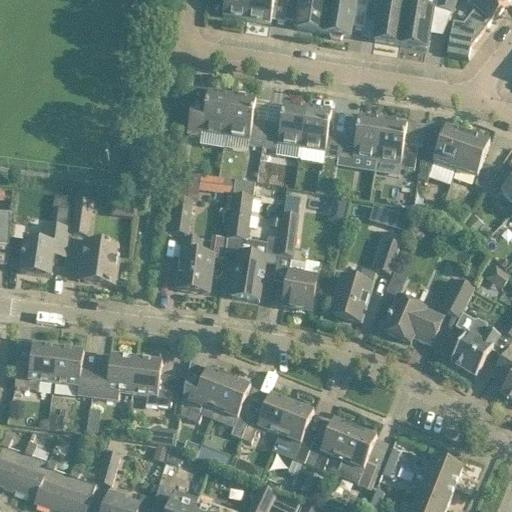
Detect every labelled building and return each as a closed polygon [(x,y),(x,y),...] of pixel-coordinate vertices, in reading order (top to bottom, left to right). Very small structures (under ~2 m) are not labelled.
[(225,0),(223,19),(247,23),(250,0),(225,0)] [(288,10),(289,0),(250,0),(247,23),(271,27),(275,3),(288,5),(288,10)] [(289,0),(288,10),(289,10),(290,2),(301,4),(297,31),(323,36),(329,0),(289,0)] [(329,0),(323,36),(330,37),(330,41),(341,43),(343,39),(350,40),(355,12),(366,14),(368,0),(329,0)] [(381,0),(374,44),(400,48),(407,9),(390,6),(391,0),(381,0)] [(407,9),(400,48),(426,53),(433,13),(437,10),(452,16),(458,0),(424,0),(423,11),(407,9)] [(492,24),(508,6),(507,5),(500,0),(464,0),(464,1),(477,11),(464,28),(454,25),(450,45),(471,50),(492,24)] [(187,138),(202,140),(202,136),(226,139),(232,100),(208,96),(205,115),(191,113),(187,138)] [(256,104),(232,100),(226,139),(249,143),(249,148),(263,150),(267,125),(253,123),(256,104)] [(267,125),(263,150),(277,152),(278,148),(301,152),(308,112),(284,108),(281,127),(267,125)] [(334,189),(338,168),(339,162),(343,138),(329,135),(332,116),(308,112),(301,152),(325,156),(320,187),(334,189)] [(350,170),(350,164),(353,165),(353,160),(377,164),(383,125),(359,121),(356,140),(343,138),(339,162),(338,168),(350,170)] [(400,172),(414,175),(418,150),(404,148),(407,129),(383,125),(377,164),(401,168),(400,172)] [(456,173),(468,138),(446,130),(439,151),(424,145),(420,169),(431,174),(434,166),(456,173)] [(468,138),(456,173),(477,181),(475,189),(487,193),(500,172),(483,166),(490,146),(468,138)] [(263,151),(255,150),(254,160),(261,161),(263,151)] [(511,183),(500,172),(487,193),(496,202),(502,196),(511,206),(511,183)] [(285,182),(284,190),(294,192),(296,184),(285,182)] [(193,206),(191,205),(193,186),(179,184),(172,236),(189,239),(193,206)] [(247,243),(254,186),(234,184),(227,241),(247,243)] [(0,192),(0,203),(11,204),(12,191),(4,190),(4,192),(0,192)] [(281,193),(261,191),(258,211),(278,213),(281,193)] [(370,202),(372,194),(362,192),(361,201),(370,202)] [(342,216),(336,204),(320,212),(326,224),(342,216)] [(75,205),(75,207),(74,212),(71,238),(88,240),(92,207),(75,205)] [(23,256),(20,276),(52,280),(54,259),(67,260),(71,238),(74,212),(58,210),(55,231),(43,230),(40,247),(24,245),(23,256)] [(0,247),(9,248),(11,216),(0,215),(0,247)] [(293,260),(298,220),(283,218),(278,258),(293,260)] [(485,227),(475,218),(464,229),(474,238),(485,227)] [(197,245),(184,243),(177,293),(209,297),(213,261),(224,263),(227,242),(212,240),(209,259),(200,258),(200,254),(196,253),(197,245)] [(84,284),(116,289),(119,263),(111,262),(113,249),(84,244),(81,268),(86,268),(84,284)] [(400,249),(386,244),(376,273),(390,278),(400,249)] [(258,305),(259,305),(267,260),(239,256),(232,301),(233,301),(233,300),(258,304),(258,305)] [(306,267),(291,265),(283,309),(311,314),(320,266),(307,264),(306,267)] [(471,270),(466,279),(475,283),(479,274),(471,270)] [(334,319),(361,327),(376,277),(363,273),(361,280),(357,279),(355,283),(342,279),(335,302),(339,303),(334,319)] [(442,312),(457,319),(471,292),(456,284),(442,312)] [(413,341),(432,349),(444,322),(425,314),(426,313),(398,301),(383,335),(411,347),(413,341)] [(450,366),(476,381),(500,339),(488,332),(487,328),(479,324),(475,325),(463,318),(456,330),(467,337),(450,366)] [(511,323),(503,336),(511,341),(511,323)] [(16,365),(15,391),(28,393),(29,385),(39,386),(54,388),(58,352),(33,349),(31,367),(16,365)] [(511,351),(510,350),(492,378),(507,388),(501,397),(511,404),(511,351)] [(58,352),(54,388),(78,392),(77,399),(92,401),(95,375),(82,374),(84,356),(58,352)] [(92,401),(118,405),(119,396),(126,397),(126,398),(131,399),(136,362),(111,359),(109,377),(95,375),(92,401)] [(136,362),(131,399),(147,401),(146,408),(155,409),(155,410),(170,412),(171,402),(174,386),(160,384),(163,366),(136,362)] [(202,419),(212,424),(216,415),(229,382),(207,373),(197,399),(186,394),(184,404),(182,420),(188,422),(199,427),(202,419)] [(171,402),(184,404),(186,394),(188,382),(175,380),(174,386),(171,402)] [(251,390),(229,382),(216,415),(212,424),(234,432),(231,440),(241,444),(251,420),(241,416),(251,390)] [(241,444),(251,448),(256,434),(265,438),(266,435),(279,440),(292,407),(271,398),(260,424),(251,420),(241,444)] [(303,468),(312,444),(304,441),(314,416),(292,407),(279,440),(291,445),(290,448),(299,451),(294,465),(301,468),(303,468)] [(329,459),(342,464),(355,432),(334,423),(323,449),(312,444),(303,468),(322,476),(329,459)] [(89,425),(88,436),(98,437),(99,426),(89,425)] [(377,441),(355,432),(342,464),(336,479),(357,488),(357,489),(368,493),(377,470),(367,466),(377,441)] [(167,449),(174,450),(176,435),(170,434),(167,449)] [(5,439),(0,453),(0,489),(13,494),(28,448),(24,458),(9,453),(13,441),(5,439)] [(37,502),(50,463),(50,462),(48,467),(33,462),(36,451),(28,448),(13,494),(37,502)] [(392,452),(388,464),(396,467),(400,456),(392,452)] [(119,461),(105,457),(97,486),(111,490),(119,461)] [(434,460),(426,480),(455,492),(463,471),(434,460)] [(46,511),(59,511),(74,471),(73,471),(70,481),(54,476),(58,465),(50,463),(37,502),(34,508),(46,511)] [(296,479),(301,468),(294,465),(291,464),(287,476),(296,479)] [(396,467),(388,464),(382,478),(390,481),(396,467)] [(194,476),(205,480),(209,471),(197,466),(194,476)] [(88,511),(96,490),(78,484),(81,474),(74,471),(59,511),(88,511)] [(426,480),(418,501),(446,511),(455,492),(426,480)] [(281,495),(290,499),(295,487),(286,483),(281,495)] [(270,511),(277,497),(259,490),(249,511),(270,511)] [(196,511),(195,511),(198,502),(174,494),(174,495),(160,491),(152,511),(196,511)] [(384,497),(376,493),(371,506),(379,509),(384,497)] [(104,511),(138,511),(140,510),(123,505),(124,500),(109,495),(104,511)] [(413,511),(446,511),(418,501),(413,511)]
